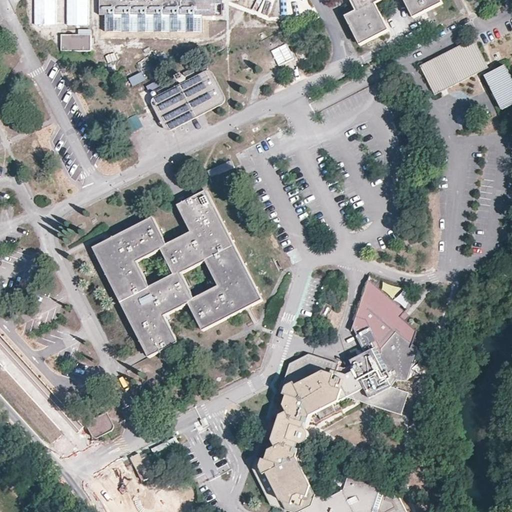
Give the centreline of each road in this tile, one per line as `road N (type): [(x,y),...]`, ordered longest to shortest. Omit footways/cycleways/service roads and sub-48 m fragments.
road 1 (residential): [(99,191),(39,215),(135,414)]
road 2 (residential): [(147,437),(268,375),(311,262)]
road 3 (residential): [(295,92),(99,191)]
road 4 (residential): [(2,0),(99,191)]
road 5 (residential): [(295,92),(347,65),(316,0)]
